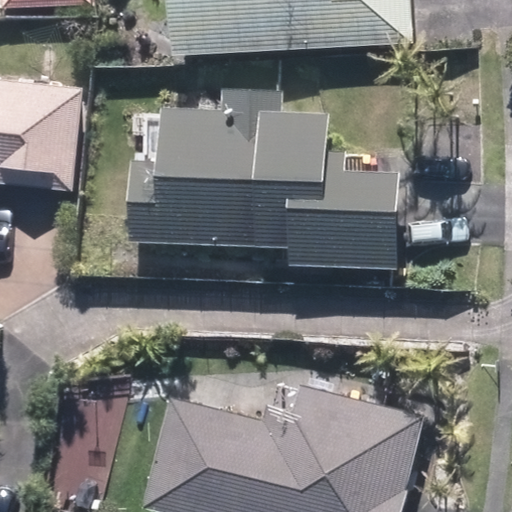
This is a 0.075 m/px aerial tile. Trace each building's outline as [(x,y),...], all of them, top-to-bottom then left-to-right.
[(4,0),(5,6),(88,10),(87,0),(4,0)] [(181,0),(181,57),(416,49),(415,0),(181,0)] [(93,82),(0,77),(0,184),(88,189),(93,82)] [(142,158),(140,242),(297,246),(296,265),(406,267),(408,171),(339,170),(340,111),(290,110),(290,93),(230,92),(229,108),(171,107),(170,116),(148,115),(147,158),(142,158)] [(265,419),(179,398),(151,510),(159,511),(406,511),(430,418),(309,389),(303,414),(268,405),(265,419)]
